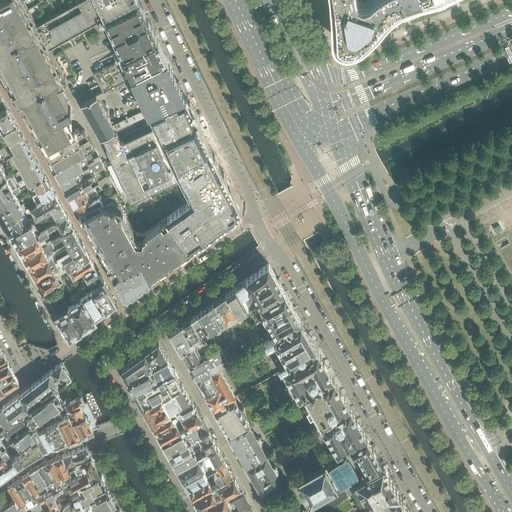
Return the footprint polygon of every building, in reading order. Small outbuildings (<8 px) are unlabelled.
[(89,25),(77,3),(68,8),(56,13),(45,20),(46,22),(37,28),(22,0),(0,0),(0,72),(40,144),(48,159),(88,136),(85,130),(78,128),(76,124),(69,113),(71,112),(71,110),(70,107),(68,106),(65,108),(63,105),(67,102),(66,101),(55,81),(59,79),(64,75),(58,65),(55,58),(48,48),(89,25)] [(75,0),(77,3),(89,25),(100,19),(134,0),(75,0)] [(156,38),(151,27),(147,18),(146,16),(138,0),(134,0),(100,19),(107,31),(116,48),(121,57),(156,38)] [(410,4),(417,2),(424,0),(329,0),(332,16),(333,19),(334,24),(334,32),(335,35),(337,39),(339,41),(342,44),(345,45),(349,46),(352,46),(356,45),(359,44),(369,36),(376,30),(384,21),(390,16),(396,11),(403,7),(410,4)] [(132,76),(166,58),(156,38),(121,57),(93,73),(103,92),(132,76)] [(210,151),(190,108),(166,58),(132,76),(133,77),(128,79),(143,109),(112,124),(96,95),(81,103),(101,138),(103,137),(108,146),(106,147),(112,160),(131,200),(178,177),(190,201),(210,206),(224,226),(239,215),(240,210),(210,151)] [(7,108),(7,107),(0,111),(0,133),(3,131),(16,124),(7,108)] [(0,137),(4,144),(22,134),(16,124),(3,131),(4,133),(0,134),(0,137)] [(29,148),(27,144),(22,134),(4,144),(5,147),(0,149),(0,153),(5,162),(29,148)] [(54,171),(88,151),(94,147),(88,137),(88,136),(48,159),(54,171)] [(12,175),(37,162),(34,157),(29,148),(5,162),(11,174),(12,175)] [(59,180),(93,160),(88,151),(54,171),(59,180)] [(65,189),(98,169),(104,166),(99,157),(93,160),(59,180),(65,189)] [(20,189),(27,185),(44,175),(42,171),(37,162),(12,175),(18,185),(20,189)] [(92,183),(99,179),(103,177),(98,169),(65,189),(69,197),(92,183)] [(89,196),(97,192),(94,187),(98,184),(101,189),(113,182),(109,173),(103,177),(99,179),(92,183),(69,197),(74,205),(89,196)] [(0,195),(11,189),(18,185),(12,175),(11,174),(6,176),(0,179),(0,195)] [(31,192),(48,182),(45,175),(44,175),(27,185),(31,192)] [(54,193),(51,187),(48,182),(31,192),(37,203),(54,193)] [(18,200),(11,189),(0,195),(0,206),(1,209),(18,200)] [(36,219),(51,210),(61,204),(54,193),(37,203),(29,208),(31,211),(36,219)] [(135,233),(113,193),(102,200),(79,214),(108,265),(134,251),(139,234),(135,233)] [(79,214),(102,200),(101,198),(100,195),(92,200),(89,196),(74,205),(79,214)] [(24,211),(18,200),(1,209),(7,220),(24,211)] [(224,226),(210,206),(190,201),(167,217),(174,228),(190,250),(224,226)] [(66,214),(61,204),(51,210),(57,220),(66,214)] [(29,219),(26,214),(31,211),(29,208),(24,211),(7,220),(13,231),(31,221),(32,220),(31,218),(29,219)] [(66,214),(57,220),(56,221),(63,234),(74,228),(66,214)] [(190,250),(174,228),(167,217),(159,222),(145,233),(142,235),(139,234),(134,251),(108,265),(119,285),(119,286),(124,293),(127,294),(138,286),(138,287),(141,284),(146,280),(147,280),(150,278),(190,250)] [(16,243),(37,232),(31,221),(13,231),(10,232),(16,243)] [(23,256),(61,235),(63,234),(56,221),(42,229),(37,232),(16,243),(23,256)] [(79,237),(74,228),(63,234),(61,235),(63,239),(67,244),(79,237)] [(53,253),(49,247),(63,239),(61,235),(23,256),(29,266),(53,253)] [(35,277),(65,260),(85,248),(79,237),(67,244),(53,253),(29,266),(35,277)] [(71,269),(91,257),(85,248),(65,260),(70,269),(71,269)] [(82,272),(94,264),(91,257),(71,269),(75,276),(82,272)] [(70,269),(65,260),(35,277),(42,290),(43,290),(44,290),(44,289),(60,280),(70,274),(73,278),(75,276),(71,269),(70,269)] [(274,274),(272,269),(268,263),(246,279),(250,288),(274,274)] [(116,302),(104,282),(94,264),(82,272),(87,281),(91,288),(105,310),(116,302)] [(285,293),(274,274),(250,288),(252,290),(260,306),(285,293)] [(252,290),(250,288),(246,279),(236,286),(242,298),(252,290)] [(248,309),(242,298),(236,286),(216,301),(228,321),(248,309)] [(105,310),(91,288),(84,292),(82,289),(78,291),(81,295),(94,317),(105,310)] [(94,317),(81,295),(79,296),(78,293),(70,298),(72,302),(68,305),(70,309),(74,315),(72,316),(80,330),(96,320),(94,317)] [(265,316),(291,303),(285,293),(260,306),(259,306),(265,316)] [(228,321),(216,301),(206,307),(219,330),(221,329),(219,326),(228,321)] [(291,303),(265,316),(255,323),(256,325),(253,327),(261,340),(263,338),(265,341),(276,335),(301,321),(291,303)] [(219,330),(206,307),(199,312),(210,331),(215,328),(217,331),(219,330)] [(80,330),(72,316),(74,315),(70,309),(57,316),(69,338),(80,330)] [(210,331),(199,312),(192,318),(202,335),(210,331)] [(202,335),(192,318),(182,324),(193,344),(194,344),(192,341),(202,335)] [(301,321),(276,335),(265,341),(264,342),(267,347),(273,343),(274,342),(286,362),(284,362),(277,366),(280,371),(282,370),(317,349),(310,336),(301,321)] [(193,344),(182,324),(170,333),(172,336),(171,337),(174,341),(175,341),(181,351),(193,344)] [(201,354),(210,349),(204,338),(194,344),(193,344),(181,351),(188,364),(202,356),(201,354)] [(127,379),(151,366),(167,357),(158,341),(139,356),(136,355),(129,360),(129,362),(121,368),(127,379)] [(229,362),(219,343),(217,344),(210,349),(201,354),(202,356),(188,364),(195,377),(197,380),(211,372),(219,368),(229,362)] [(334,379),(327,367),(324,361),(323,361),(317,349),(282,370),(299,399),(304,396),(334,379)] [(18,381),(5,356),(3,352),(0,353),(0,383),(4,390),(18,381)] [(173,368),(167,357),(151,366),(158,377),(173,368)] [(55,390),(72,380),(61,362),(31,385),(38,397),(41,400),(55,390)] [(133,390),(158,377),(151,366),(127,379),(133,390)] [(169,389),(181,383),(173,368),(158,377),(133,390),(141,404),(169,389)] [(236,396),(228,384),(219,368),(211,372),(219,386),(204,394),(212,408),(234,398),(236,396)] [(211,372),(197,380),(196,380),(204,394),(219,386),(211,372)] [(350,408),(343,396),(340,390),(334,379),(304,396),(309,406),(303,409),(304,412),(301,414),(302,416),(306,414),(307,417),(313,413),(320,425),(350,408)] [(191,401),(181,383),(169,389),(174,399),(176,403),(178,408),(191,401)] [(38,397),(31,385),(19,395),(27,406),(38,397)] [(174,399),(169,389),(141,404),(146,414),(174,399)] [(55,444),(40,418),(51,411),(63,402),(55,390),(41,400),(29,409),(20,416),(24,421),(28,427),(34,422),(49,446),(55,444)] [(85,414),(80,405),(84,403),(77,390),(63,402),(68,412),(80,434),(93,429),(91,424),(85,414)] [(29,409),(27,406),(19,395),(4,406),(14,421),(20,416),(29,409)] [(245,417),(246,413),(243,407),(239,406),(234,398),(212,408),(228,436),(243,428),(249,424),(245,417)] [(151,422),(178,408),(176,403),(174,399),(146,414),(150,420),(151,422)] [(173,417),(178,414),(180,417),(196,409),(192,401),(191,401),(178,408),(151,422),(155,430),(175,420),(173,417)] [(0,430),(14,421),(4,406),(0,409),(0,430)] [(80,434),(68,412),(61,415),(62,414),(62,413),(59,408),(52,413),(68,439),(80,434)] [(366,437),(359,425),(360,424),(358,422),(357,419),(356,419),(350,408),(320,425),(326,435),(323,436),(325,439),(322,441),(323,444),(327,442),(328,445),(330,443),(337,454),(349,447),(366,437)] [(175,420),(155,430),(162,442),(194,425),(199,434),(200,435),(208,431),(196,409),(180,417),(181,418),(180,418),(185,427),(180,429),(175,420)] [(68,439),(52,413),(51,411),(40,418),(55,444),(68,439)] [(0,447),(20,433),(19,432),(16,428),(24,421),(20,416),(14,421),(0,430),(0,447)] [(49,446),(34,422),(28,427),(42,448),(42,449),(49,446)] [(262,441),(260,438),(256,436),(249,424),(243,428),(249,438),(234,446),(239,455),(254,447),(259,457),(265,453),(261,445),(262,441)] [(167,452),(199,434),(194,425),(162,442),(167,452)] [(17,450),(31,440),(38,450),(42,448),(28,427),(20,433),(0,447),(0,462),(5,459),(17,450)] [(249,438),(243,428),(228,436),(234,446),(249,438)] [(172,459),(212,439),(208,431),(200,435),(199,434),(167,452),(172,459)] [(375,452),(366,437),(349,447),(353,454),(356,452),(364,467),(361,469),(365,476),(383,467),(383,466),(375,452)] [(176,467),(216,445),(212,439),(172,459),(176,467)] [(38,450),(31,440),(17,450),(24,459),(38,450)] [(91,454),(90,453),(86,445),(68,451),(74,463),(91,454)] [(201,461),(205,459),(207,464),(222,456),(216,445),(176,467),(182,477),(203,466),(201,461)] [(259,457),(254,447),(239,455),(244,465),(259,457)] [(11,469),(24,459),(17,450),(5,459),(11,469)] [(70,465),(74,463),(68,451),(60,454),(54,456),(66,477),(69,476),(67,472),(71,470),(69,468),(71,467),(70,465)] [(283,484),(277,474),(278,470),(276,466),(272,465),(265,453),(259,457),(244,465),(261,496),(262,496),(261,496),(262,496),(283,484)] [(82,467),(94,461),(91,454),(74,463),(70,465),(71,467),(75,473),(83,468),(82,467)] [(338,484),(338,483),(338,482),(339,483),(343,482),(347,480),(350,478),(354,475),(358,473),(356,468),(354,464),(352,461),(350,457),(347,454),(342,455),(339,457),(335,459),(332,461),(328,464),(328,466),(327,465),(326,466),(325,464),(295,480),(297,483),(298,483),(298,485),(306,500),(307,501),(309,504),(338,488),(336,485),(338,484)] [(66,477),(54,456),(44,460),(59,484),(63,481),(59,474),(61,473),(63,475),(65,478),(66,477)] [(187,487),(206,477),(203,471),(210,468),(211,470),(214,468),(216,471),(227,465),(222,456),(207,464),(208,466),(204,468),(203,466),(182,477),(187,487)] [(0,477),(11,469),(5,459),(0,462),(0,477)] [(59,484),(44,460),(36,465),(55,494),(63,489),(59,484)] [(85,481),(100,473),(95,463),(94,461),(82,467),(83,468),(75,473),(69,476),(66,477),(65,478),(66,479),(65,480),(66,480),(71,488),(77,484),(84,479),(85,481)] [(55,494),(36,465),(29,470),(47,498),(53,495),(55,494)] [(227,465),(216,471),(217,472),(214,474),(219,482),(233,475),(227,465)] [(314,511),(315,511),(322,511),(327,508),(326,504),(327,503),(327,504),(332,502),(332,503),(337,500),(336,500),(337,500),(340,503),(349,496),(347,492),(348,491),(348,492),(349,492),(354,501),(350,502),(354,509),(358,507),(360,511),(368,511),(399,496),(388,475),(385,471),(386,471),(385,471),(386,471),(383,466),(383,467),(365,476),(355,481),(307,509),(303,511),(300,511),(314,511)] [(47,498),(29,470),(22,475),(31,491),(36,497),(39,501),(47,498)] [(107,487),(100,473),(85,481),(84,479),(77,484),(80,489),(79,490),(79,491),(79,492),(79,493),(84,499),(85,499),(107,487)] [(36,497),(31,491),(22,475),(14,480),(32,506),(29,502),(36,497)] [(230,503),(225,495),(239,487),(233,475),(219,482),(211,486),(193,497),(201,511),(213,511),(227,505),(230,503)] [(193,497),(211,486),(208,481),(206,478),(207,478),(206,477),(187,487),(193,497)] [(32,506),(14,480),(7,485),(9,487),(14,496),(23,510),(32,506)] [(107,486),(107,487),(85,499),(93,511),(114,502),(107,486)] [(14,496),(9,487),(5,490),(5,498),(8,502),(14,496)] [(92,511),(93,511),(85,499),(84,499),(79,493),(72,498),(75,504),(78,502),(83,511),(92,511)] [(62,511),(58,504),(56,500),(53,495),(47,498),(39,501),(45,511),(62,511)] [(0,511),(18,511),(23,510),(14,496),(8,502),(0,507),(0,511)] [(244,496),(233,501),(239,511),(250,505),(244,496)] [(408,511),(405,505),(402,500),(402,501),(399,496),(368,511),(408,511)] [(45,511),(39,501),(32,506),(23,510),(23,511),(45,511)] [(75,511),(72,506),(70,501),(63,505),(62,507),(64,511),(75,511)] [(83,511),(78,502),(75,504),(72,506),(75,511),(83,511)]
